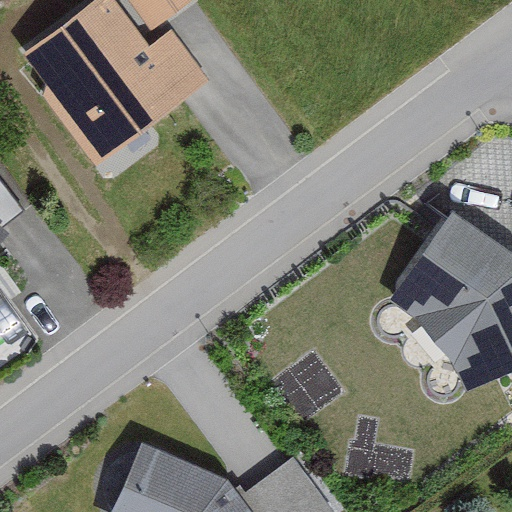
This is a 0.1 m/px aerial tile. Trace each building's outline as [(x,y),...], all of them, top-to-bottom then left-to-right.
[(128,0),(155,36),(202,0),(128,0)] [(211,92),(173,37),(151,53),(123,14),(109,24),(98,8),(26,58),(51,94),(43,99),(95,173),(211,92)] [(424,332),(458,372),(473,401),(511,378),(511,261),(449,221),(385,307),(424,332)] [(0,255),(10,244),(0,235),(0,255)] [(321,511),(290,469),(241,501),(229,488),(139,449),(111,511),(321,511)]
